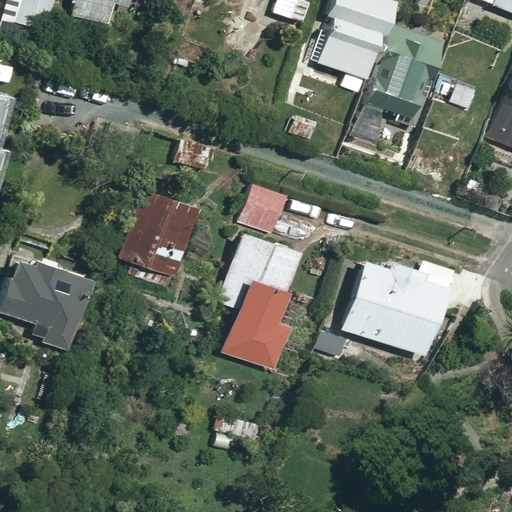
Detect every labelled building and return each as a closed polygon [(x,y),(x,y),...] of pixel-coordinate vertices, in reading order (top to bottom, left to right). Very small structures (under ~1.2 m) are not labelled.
[(45,0),(0,0),(0,4),(0,18),(40,27),(45,0)] [(105,22),(108,0),(125,3),(125,0),(70,0),(68,16),(105,22)] [(304,0),(269,0),(266,11),(298,21),(304,0)] [(383,0),(320,0),(317,11),(324,13),(310,61),(360,76),(383,0)] [(511,0),(475,0),(511,13),(511,0)] [(413,128),(444,35),(386,15),(346,136),(374,145),(383,119),(413,128)] [(511,75),(503,72),(481,136),(511,147),(511,75)] [(343,135),(350,114),(324,105),(316,126),(343,135)] [(279,193),(244,182),(232,220),(267,231),(279,193)] [(187,205),(129,187),(108,255),(167,273),(187,205)] [(289,247),(230,230),(210,299),(225,304),(211,350),(263,365),(284,294),(276,291),(289,247)] [(412,268),(354,251),(332,327),(417,352),(442,266),(415,259),(412,268)] [(80,276),(4,253),(0,266),(0,313),(35,324),(31,338),(58,347),(80,276)]
